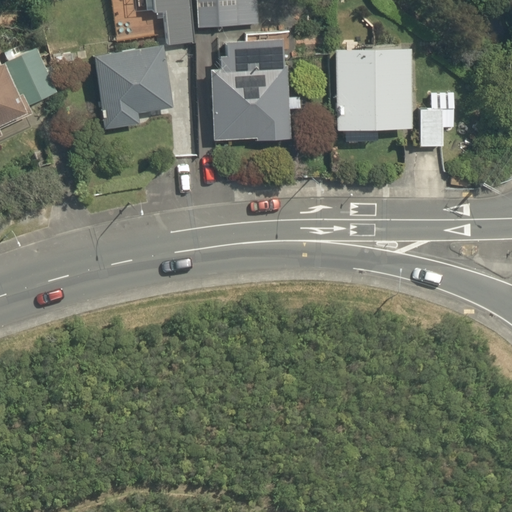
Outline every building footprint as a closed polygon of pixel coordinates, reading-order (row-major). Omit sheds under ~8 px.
[(258,0),(145,0),(147,5),(155,4),(159,38),(195,33),(194,24),(261,17),(258,0)] [(164,50),(172,161),(209,159),(207,134),(293,128),(287,30),(191,36),(192,48),(164,50)] [(329,125),(403,122),(400,32),(316,36),(317,51),(325,51),(329,125)] [(0,129),(26,117),(20,104),(52,88),(24,33),(0,45),(0,129)] [(84,39),(90,124),(133,120),(132,105),(160,103),(155,34),(84,39)]
